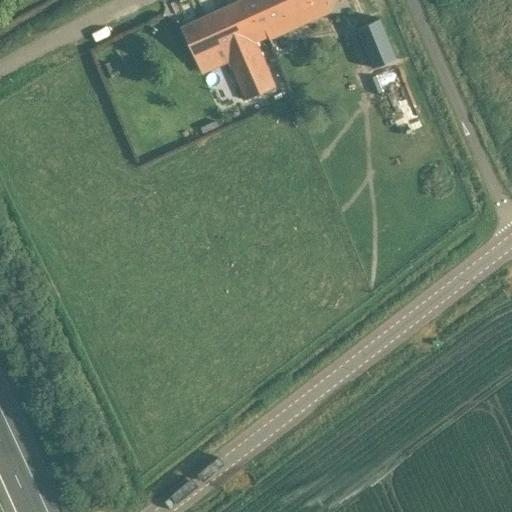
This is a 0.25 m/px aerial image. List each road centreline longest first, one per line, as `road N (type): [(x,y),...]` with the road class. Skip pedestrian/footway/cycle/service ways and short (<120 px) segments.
road 1 (tertiary): [(161,511),(511,241)]
road 2 (unclassified): [(511,218),(413,0)]
